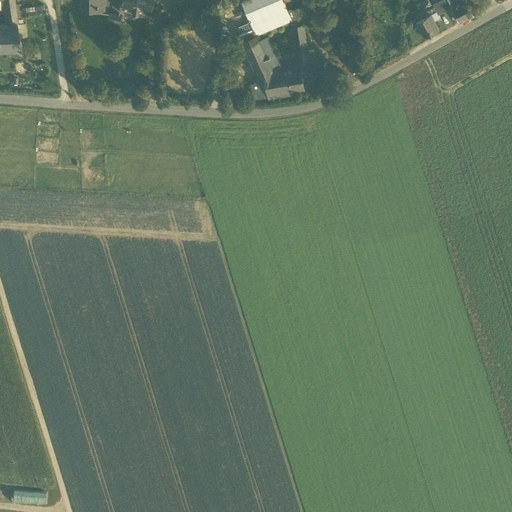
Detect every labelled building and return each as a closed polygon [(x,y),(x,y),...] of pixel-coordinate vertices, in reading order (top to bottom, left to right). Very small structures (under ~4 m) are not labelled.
[(13,0),(3,0),(6,23),(7,23),(17,23),(16,18),(14,5),(13,0)] [(82,11),(103,13),(103,12),(104,0),(80,0),(81,11),(82,11)] [(150,0),(135,0),(135,2),(123,0),(122,0),(121,8),(148,13),(150,0)] [(254,29),(256,34),(257,34),(291,19),(288,12),(282,0),(246,0),(243,2),(251,21),(254,29)] [(445,11),(452,7),(465,0),(441,0),(440,1),(445,11)] [(474,15),(465,0),(452,7),(460,22),(474,15)] [(435,7),(438,14),(445,11),(440,1),(433,4),(434,7),(435,7)] [(301,15),(302,24),(303,24),(313,23),(311,6),(300,8),(301,15)] [(431,14),(434,20),(440,17),(438,14),(435,7),(434,7),(426,11),(428,15),(431,14)] [(300,8),(288,12),(291,19),(301,15),(300,8)] [(425,9),(417,12),(421,19),(428,15),(426,11),(425,9)] [(108,20),(119,22),(120,15),(109,13),(108,20)] [(439,29),(434,20),(431,14),(428,15),(421,19),(417,21),(416,21),(424,37),(439,29)] [(291,19),(292,25),(302,24),(301,15),(291,19)] [(241,34),(254,29),(251,21),(238,27),(241,34)] [(26,22),(17,23),(18,37),(27,36),(26,22)] [(0,50),(19,50),(18,37),(17,23),(7,23),(8,38),(0,38),(0,50)] [(292,25),(294,40),(305,38),(303,24),(302,24),(292,25)] [(244,47),(260,40),(257,34),(256,34),(241,41),(244,47)] [(267,36),(260,40),(273,68),(282,67),(267,36)] [(307,52),(305,38),(294,40),(297,53),(307,52)] [(259,80),(265,77),(264,70),(273,68),(260,40),(244,47),(259,80)] [(40,48),(30,49),(30,58),(40,58),(40,48)] [(315,51),(307,52),(308,60),(317,59),(315,51)] [(298,62),(308,60),(307,52),(297,53),(298,62)] [(267,89),(269,97),(305,90),(300,63),(283,67),(286,85),(267,89)] [(282,67),(273,68),(264,70),(265,77),(267,89),(286,85),(283,67),(282,67)] [(47,492),(0,486),(0,498),(45,504),(47,492)]
